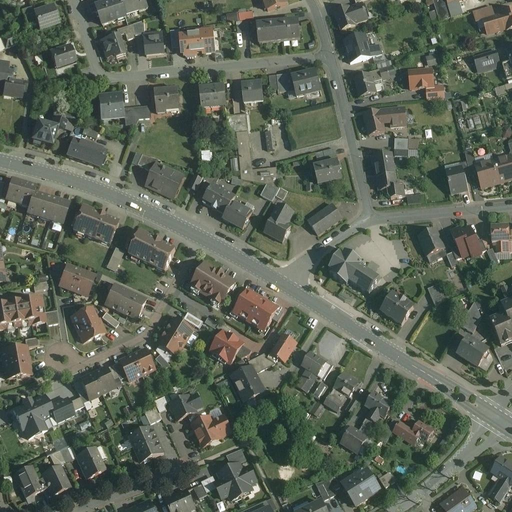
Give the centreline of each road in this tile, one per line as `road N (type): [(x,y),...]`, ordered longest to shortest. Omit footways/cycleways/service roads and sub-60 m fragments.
road 1 (residential): [(327,56),(113,78),(97,71),(73,0)]
road 2 (primary): [(202,238),(85,188),(0,163)]
road 3 (residential): [(202,238),(145,336),(85,365),(63,361)]
road 4 (residential): [(327,56),(370,222)]
road 5 (residential): [(370,222),(511,207)]
road 6 (tertiary): [(392,511),(500,421)]
road 7 (primary): [(358,331),(464,399)]
